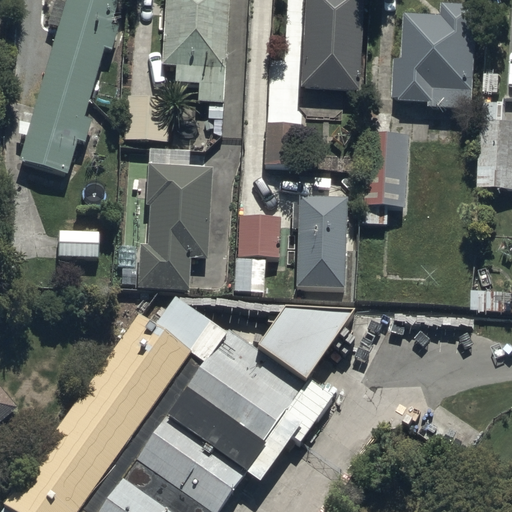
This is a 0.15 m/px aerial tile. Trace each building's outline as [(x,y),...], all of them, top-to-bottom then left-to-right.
[(116,0),(67,0),(22,166),(65,174),(116,0)] [(229,0),(169,0),(165,73),(225,73),(229,0)] [(361,0),(304,0),(300,91),(355,94),(361,0)] [(475,117),(480,11),(444,10),(444,21),(406,20),(404,65),(395,65),(393,102),(401,103),(401,107),(431,109),(431,115),(475,117)] [(168,149),(169,105),(124,105),(123,148),(168,149)] [(511,195),(511,128),(482,127),(478,194),(511,195)] [(301,131),(265,130),(264,172),(300,172),(301,131)] [(405,215),(408,143),(364,141),(360,229),(386,230),(387,214),(405,215)] [(208,170),(148,167),(138,284),(201,287),(208,170)] [(350,199),(301,198),(296,287),(345,289),(350,199)] [(279,223),(239,222),(238,263),(233,263),(232,297),(264,298),(265,264),(278,264),(279,223)] [(98,239),(59,238),(59,263),(73,263),(98,264),(98,239)] [(511,297),(473,297),(472,316),(511,317),(511,297)] [(87,511),(200,354),(147,317),(8,511),(87,511)] [(231,511),(310,402),(224,341),(102,511),(231,511)] [(0,430),(17,416),(0,396),(0,430)]
